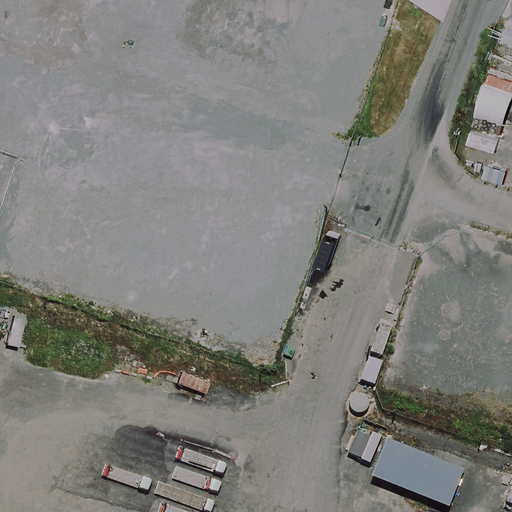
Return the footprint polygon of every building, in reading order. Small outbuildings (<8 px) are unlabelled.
[(42,6),(20,0),(0,0),(0,13),(36,25),(42,6)] [(193,0),(129,0),(122,19),(179,39),(193,0)] [(236,53),(224,49),(215,77),(227,81),(236,53)] [(322,73),(264,54),(250,96),(308,115),(322,73)] [(57,85),(23,74),(19,86),(53,98),(57,85)] [(15,99),(0,142),(0,239),(7,219),(44,109),(15,99)] [(154,125),(71,99),(59,139),(142,165),(154,125)] [(137,171),(50,150),(42,183),(129,204),(137,171)] [(124,211),(36,198),(31,239),(119,252),(124,211)] [(224,296),(140,267),(127,306),(211,334),(224,296)]
